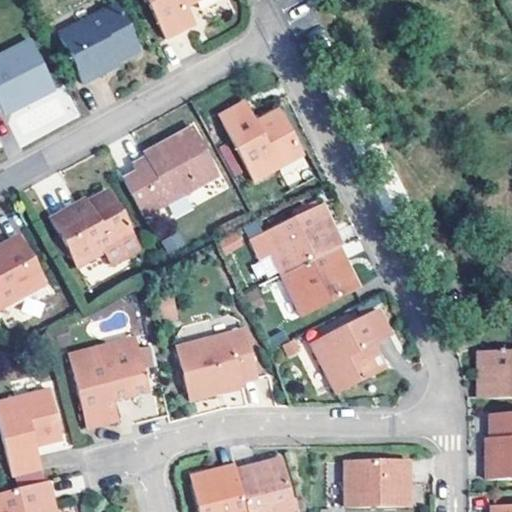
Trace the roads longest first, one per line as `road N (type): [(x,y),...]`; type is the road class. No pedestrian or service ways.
road 1 (residential): [(451,426),(429,332),(269,39),(0,184)]
road 2 (residential): [(144,453),(239,426),(451,426)]
